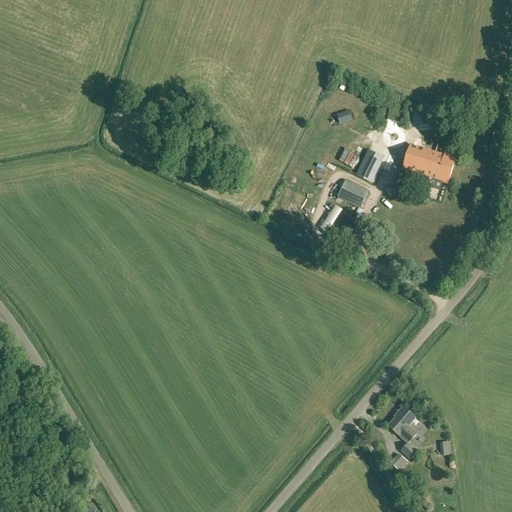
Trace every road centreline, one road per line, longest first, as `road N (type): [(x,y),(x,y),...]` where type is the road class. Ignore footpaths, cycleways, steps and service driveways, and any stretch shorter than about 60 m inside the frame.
road 1 (unclassified): [(269,511),(482,264),(495,225),(511,82)]
road 2 (unclassified): [(128,511),(0,309)]
